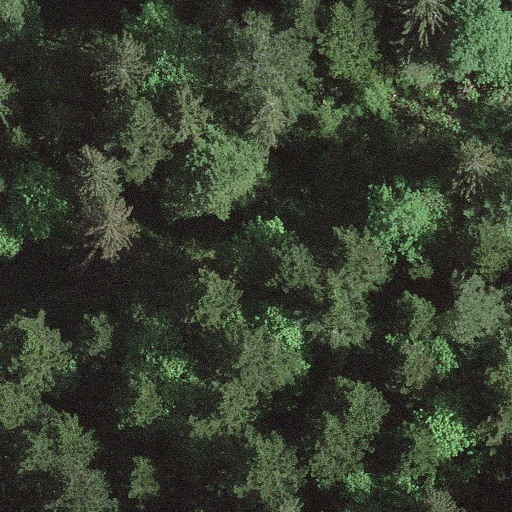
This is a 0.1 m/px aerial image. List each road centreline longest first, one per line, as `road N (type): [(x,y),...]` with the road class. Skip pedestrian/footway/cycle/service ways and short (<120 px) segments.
road 1 (track): [(511,132),(0,343)]
road 2 (track): [(511,259),(287,511)]
